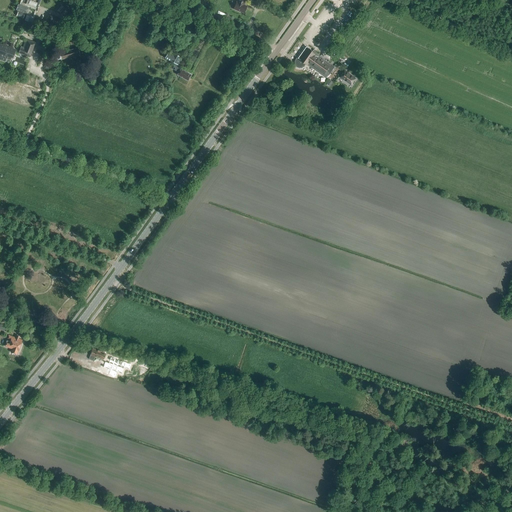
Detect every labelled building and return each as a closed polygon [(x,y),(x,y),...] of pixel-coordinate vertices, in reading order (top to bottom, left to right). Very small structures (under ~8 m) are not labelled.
[(243,5),(246,0),(245,0),(238,0),(238,3),(237,2),(234,10),(239,12),(240,12),(243,13),(244,13),(244,12),(245,11),(245,10),(246,6),(243,5)] [(26,15),(29,8),(18,4),(16,10),(17,11),(17,12),(26,15)] [(28,16),(28,15),(27,15),(27,16),(26,16),(24,21),(32,24),(34,17),(29,16),(29,17),(28,16)] [(40,38),(42,33),(23,26),(21,32),(40,38)] [(175,42),(177,38),(167,32),(164,36),(175,42)] [(30,58),(35,43),(26,39),(23,47),(21,47),(18,54),(30,58)] [(13,58),(16,50),(0,43),(0,56),(10,60),(11,58),(13,58)] [(314,52),(306,47),(305,46),(296,59),(295,61),(295,62),(295,63),(295,64),(295,65),(296,66),(296,67),(297,67),(298,68),(299,68),(300,68),(301,68),(302,68),(303,68),(303,67),(304,67),(306,64),(323,76),(326,78),(329,73),(327,71),(331,65),(314,52)] [(61,60),(80,55),(78,48),(59,53),(60,55),(57,56),(57,59),(61,58),(61,60)] [(173,55),(168,52),(165,58),(175,64),(172,69),(178,73),(177,75),(188,81),(191,75),(180,69),(182,67),(179,66),(182,60),(179,59),(180,57),(174,53),(173,55)] [(351,84),(355,79),(348,74),(348,73),(345,71),(340,77),(343,80),(344,79),(351,84)] [(16,338),(8,335),(7,339),(11,340),(10,342),(7,340),(5,346),(12,349),(11,352),(17,354),(18,351),(22,340),(19,339),(19,337),(17,336),(16,338)] [(104,360),(105,354),(103,353),(103,352),(92,348),(91,351),(91,352),(90,353),(90,355),(89,358),(90,360),(92,360),(94,360),(94,357),(104,360)] [(105,359),(103,365),(110,368),(109,372),(116,374),(117,369),(122,371),(124,365),(130,367),(132,361),(123,358),(123,359),(115,356),(116,356),(112,354),(109,361),(105,359)] [(134,355),(133,359),(151,366),(153,361),(134,355)] [(106,373),(108,368),(96,363),(94,369),(106,373)]
